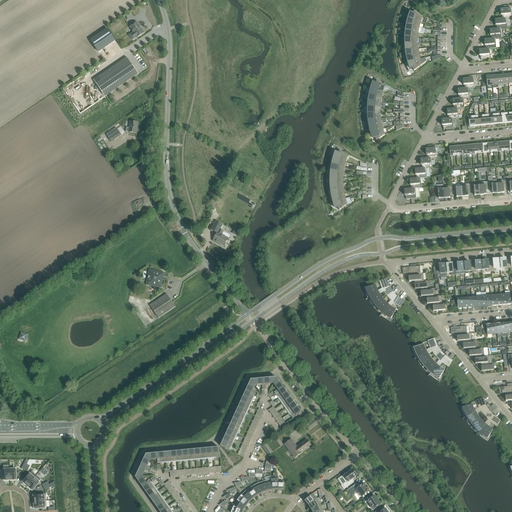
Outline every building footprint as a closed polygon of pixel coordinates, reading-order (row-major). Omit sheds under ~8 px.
[(500,9),(501,15),(502,15),(502,19),(496,19),(495,19),(495,20),(496,20),(511,18),(511,15),(511,8),(509,8),(509,5),(503,6),(504,9),(501,9),(500,9)] [(409,19),(421,22),(426,24),(428,19),(422,17),(414,11),(413,13),(411,13),(411,19),(409,19)] [(495,20),(495,25),(495,26),(496,26),(497,25),(497,29),(489,30),(491,30),(507,28),(506,19),(511,18),(496,20),(495,20)] [(408,25),(419,28),(421,22),(409,19),(409,25),(408,25)] [(129,35),(130,37),(133,40),(137,37),(137,38),(144,33),(137,22),(130,27),(133,32),(129,35)] [(489,30),(490,35),(490,36),(491,36),(492,39),(484,40),(485,40),(502,38),(501,29),(507,28),(491,30),(489,30)] [(484,40),(485,45),(485,46),(486,46),(486,49),(480,50),(479,50),(480,50),(496,48),(495,39),(502,38),(485,40),(484,40)] [(479,50),(479,55),(479,56),(480,56),(481,60),(491,59),(490,49),(496,49),(496,48),(480,50),(479,50)] [(409,62),(420,59),(419,54),(407,56),(407,57),(408,57),(410,62),(409,62)] [(105,97),(138,74),(127,58),(94,80),(105,97)] [(420,59),(409,62),(409,63),(412,67),(411,68),(411,69),(412,68),(414,71),(426,61),(425,58),(420,59)] [(463,79),(463,85),(464,85),(465,85),(465,89),(457,89),(459,89),(475,88),(474,78),(464,79),(463,79)] [(372,89),(383,92),(385,87),(377,80),(375,83),(374,83),(373,89),(372,89)] [(457,89),(458,95),(459,95),(459,99),(453,99),(452,99),(452,100),(470,98),(469,89),(475,88),(459,89),(457,89)] [(370,95),(382,97),(383,92),(372,89),(372,95),(370,95)] [(452,100),(453,105),(453,106),(454,105),(454,109),(448,109),(447,110),(448,110),(464,108),(463,99),(470,98),(452,100)] [(447,110),(447,115),(447,116),(448,116),(449,119),(441,120),(443,120),(459,118),(458,109),(464,108),(448,110),(447,110)] [(441,120),(442,125),(442,126),(443,126),(443,130),(446,129),(446,132),(454,131),(453,129),(453,119),(459,118),(443,120),(441,120)] [(126,132),(129,132),(136,133),(138,123),(130,121),(129,128),(126,128),(126,132)] [(371,132),(383,129),(382,124),(370,126),(373,131),(371,132)] [(121,135),(117,128),(107,135),(111,142),(121,135)] [(383,129),(371,132),(372,133),(372,132),(375,137),(373,138),(375,138),(376,141),(385,134),(383,129)] [(420,159),(421,159),(438,158),(437,148),(433,148),(432,145),(428,146),(428,149),(427,149),(425,149),(426,154),(426,155),(427,155),(428,158),(421,159),(420,159)] [(335,158),(335,159),(346,162),(348,157),(340,150),(338,153),(337,152),(336,153),(337,153),(336,159),(335,158)] [(420,159),(421,164),(421,165),(422,165),(422,169),(416,169),(415,169),(416,169),(432,168),(431,158),(438,158),(421,159),(420,159)] [(333,164),(333,165),(345,167),(346,162),(335,159),(334,159),(335,159),(334,165),(333,164)] [(415,169),(415,175),(416,175),(417,179),(411,179),(409,179),(409,180),(411,179),(427,178),(426,169),(432,168),(416,169),(415,169)] [(488,182),(489,189),(492,188),(492,194),(498,193),(497,184),(497,180),(493,180),(492,176),(488,177),(488,182)] [(409,180),(410,185),(410,186),(410,185),(411,185),(411,189),(405,189),(404,190),(405,190),(421,188),(421,179),(427,178),(411,179),(409,180)] [(497,184),(498,193),(504,193),(504,187),(507,187),(506,181),(503,181),(503,183),(497,184)] [(488,182),(479,183),(479,186),(480,195),(486,194),(486,189),(489,189),(488,182)] [(468,191),(471,190),(470,184),(467,184),(464,184),(465,187),(461,187),(462,197),(468,196),(468,191)] [(473,184),(470,184),(471,190),(474,190),(474,196),(480,195),(479,186),(474,186),(473,184)] [(444,198),(443,189),(443,185),(434,186),(435,194),(438,193),(438,199),(440,199),(440,200),(444,200),(444,198)] [(461,185),(452,186),(453,192),(456,192),(456,193),(456,197),(462,197),(461,187),(461,185)] [(450,192),(453,192),(452,186),(447,186),(447,189),(443,189),(444,198),(450,198),(450,192)] [(404,190),(404,195),(405,196),(406,196),(406,199),(416,198),(415,189),(421,188),(405,190),(404,190)] [(334,202),(346,199),(344,194),(333,196),(335,201),(334,202)] [(249,203),(247,206),(254,209),(257,203),(244,196),(242,200),(249,203)] [(346,199),(334,202),(335,202),(337,207),(336,208),(338,208),(339,211),(346,206),(351,204),(350,198),(346,199)] [(218,243),(224,246),(230,235),(220,229),(222,225),(215,222),(211,230),(217,233),(213,241),(217,243),(218,243)] [(500,271),(500,268),(499,259),(493,260),(493,261),(490,261),(491,272),(500,271)] [(499,259),(500,268),(500,271),(509,270),(508,260),(505,260),(505,259),(499,259)] [(487,272),(491,272),(490,261),(487,262),(487,260),(481,261),(482,270),(486,269),(487,272)] [(475,263),(472,263),(473,273),(478,273),(478,270),(482,270),(481,261),(475,261),(475,263)] [(469,262),(463,263),(464,274),(473,273),(472,263),(470,263),(469,262)] [(458,265),(455,265),(456,275),(460,275),(464,274),(463,263),(457,263),(458,265)] [(437,267),(437,274),(437,277),(441,276),(441,278),(447,277),(446,273),(445,264),(440,265),(440,266),(436,267),(437,267)] [(451,275),(456,275),(455,265),(452,265),(451,264),(445,264),(446,273),(450,273),(451,275)] [(408,274),(408,277),(416,276),(416,274),(423,274),(423,273),(420,274),(420,266),(416,267),(413,267),(402,268),(403,275),(403,274),(408,274)] [(150,272),(149,276),(148,279),(149,279),(148,281),(147,281),(146,285),(150,286),(150,284),(160,286),(162,276),(162,275),(162,276),(160,275),(160,274),(161,274),(150,272)] [(414,281),(414,284),(422,284),(422,282),(429,281),(424,281),(423,274),(416,274),(416,276),(408,277),(409,282),(414,281)] [(382,288),(378,290),(377,289),(376,287),(376,286),(375,285),(366,288),(370,297),(368,298),(366,299),(391,286),(391,285),(389,286),(388,285),(387,283),(387,282),(386,281),(386,280),(386,279),(385,279),(379,282),(380,283),(380,285),(381,287),(382,288)] [(420,289),(420,292),(428,291),(428,289),(435,289),(435,288),(430,289),(429,281),(422,282),(422,284),(414,284),(415,290),(415,289),(420,289)] [(375,304),(376,305),(383,299),(382,297),(380,294),(384,292),(385,294),(387,296),(392,292),(392,291),(391,289),(390,288),(389,287),(391,286),(366,299),(366,300),(368,299),(370,297),(371,299),(373,302),(374,304),(375,304)] [(426,296),(427,299),(434,299),(434,297),(441,296),(436,296),(435,289),(428,289),(428,291),(420,292),(421,297),(426,296)] [(385,301),(383,299),(376,305),(377,307),(378,308),(379,309),(381,311),(383,312),(381,315),(379,316),(398,295),(397,296),(396,295),(394,294),(393,293),(392,292),(387,296),(389,298),(390,300),(388,304),(385,301)] [(158,318),(175,307),(167,294),(150,305),(158,318)] [(398,295),(379,316),(380,316),(381,315),(383,313),(391,318),(396,310),(395,309),(393,308),(391,306),(394,303),(395,304),(397,305),(398,306),(400,307),(403,301),(404,301),(402,300),(400,299),(399,298),(397,296),(398,295)] [(432,304),(433,307),(438,306),(438,304),(445,304),(445,303),(442,304),(441,296),(434,297),(434,299),(427,299),(427,305),(427,304),(432,304)] [(438,306),(433,307),(433,312),(439,311),(442,311),(446,310),(445,304),(438,304),(438,306)] [(463,334),(471,333),(467,334),(466,326),(451,328),(451,334),(452,334),(451,334),(456,334),(457,337),(464,336),(463,334)] [(26,342),(29,335),(21,332),(19,339),(26,342)] [(472,341),(471,333),(463,334),(464,336),(457,337),(457,342),(458,342),(458,341),(463,341),(463,344),(470,343),(469,341),(477,341),(472,341)] [(430,348),(426,350),(425,349),(425,347),(424,346),(424,344),(414,347),(418,357),(416,358),(414,359),(439,345),(437,346),(436,344),(435,342),(435,341),(434,339),(427,341),(428,343),(429,345),(429,346),(430,348)] [(475,349),(483,348),(478,349),(477,341),(469,341),(470,343),(463,344),(463,349),(464,349),(469,348),(469,352),(476,351),(475,349)] [(424,365),(425,364),(432,359),(431,358),(430,356),(429,355),(428,354),(432,352),(434,354),(435,356),(441,352),(440,350),(439,349),(438,347),(437,347),(439,346),(439,345),(414,359),(416,358),(419,357),(419,358),(420,359),(421,361),(422,362),(422,363),(424,365)] [(484,356),(483,348),(475,349),(476,351),(469,352),(469,357),(470,357),(470,356),(475,356),(475,359),(482,358),(481,356),(489,356),(484,356)] [(441,352),(435,356),(437,358),(439,360),(436,363),(434,361),(432,359),(425,364),(424,365),(426,367),(427,369),(429,371),(431,372),(429,374),(428,376),(446,355),(446,354),(445,356),(444,355),(443,354),(442,353),(441,352)] [(439,366),(441,364),(442,363),(444,364),(446,366),(448,367),(450,364),(451,362),(452,361),(450,360),(449,359),(447,357),(445,356),(447,355),(446,355),(428,376),(431,372),(435,375),(439,378),(444,370),(443,369),(442,368),(440,367),(439,366)] [(488,366),(488,364),(493,363),(490,363),(489,356),(481,356),(482,358),(475,359),(475,364),(476,364),(481,363),(481,364),(481,366),(488,366)] [(494,370),(493,364),(493,363),(488,364),(488,366),(481,366),(481,372),(482,372),(482,371),(494,370)] [(266,378),(263,379),(265,390),(267,390),(267,389),(266,384),(273,383),(276,377),(273,378),(270,378),(269,378),(266,378)] [(276,377),(273,383),(273,384),(277,389),(274,392),(275,394),(276,394),(279,391),(283,388),(282,386),(280,383),(279,382),(278,380),(276,377)] [(254,379),(251,380),(255,385),(262,385),(262,390),(265,390),(263,379),(261,379),(257,379),(256,379),(254,379)] [(246,389),(245,391),(251,394),(250,394),(254,396),(255,396),(256,394),(252,392),(255,385),(251,380),(249,383),(248,385),(248,386),(246,389)] [(505,393),(505,396),(511,396),(511,394),(511,393),(511,386),(499,387),(500,394),(505,393)] [(279,391),(276,394),(279,399),(283,396),(282,396),(287,393),(287,392),(284,389),(283,388),(279,391)] [(243,396),(243,397),(248,399),(248,400),(252,401),(254,396),(250,394),(251,394),(245,391),(245,393),(243,396)] [(283,396),(279,399),(283,404),(286,401),(290,398),(290,397),(288,394),(287,393),(282,396),(283,396)] [(241,402),(240,402),(246,405),(245,405),(249,407),(252,401),(248,400),(248,399),(243,397),(242,398),(241,402)] [(286,401),(283,404),(286,408),(290,406),(289,406),(294,402),(291,399),(290,398),(286,401)] [(462,419),(463,419),(487,405),(486,406),(485,404),(484,402),(483,400),(483,399),(483,398),(482,398),(482,399),(476,401),(476,403),(477,404),(478,406),(478,408),(475,410),(474,408),(473,407),(473,405),(472,404),(463,407),(465,411),(467,416),(464,418),(462,419)] [(238,407),(238,408),(243,410),(243,411),(247,412),(249,407),(245,405),(246,405),(240,402),(240,404),(238,407)] [(289,406),(290,406),(286,408),(290,413),(293,411),(297,407),(295,404),(294,402),(289,406)] [(488,405),(487,405),(463,419),(465,418),(467,417),(468,419),(469,420),(469,421),(471,423),(472,425),(480,419),(478,416),(477,414),(481,411),(482,414),(484,416),(489,411),(488,410),(487,409),(487,408),(486,406),(488,405)] [(293,411),(290,413),(293,418),(293,419),(297,416),(296,416),(301,412),(300,412),(298,409),(297,407),(293,411)] [(236,413),(235,413),(241,416),(240,416),(244,418),(247,412),(243,411),(243,410),(238,408),(237,409),(236,413)] [(476,436),(495,414),(493,416),(493,415),(491,413),(489,411),(484,416),(485,418),(487,420),(484,423),(482,421),(480,419),(472,425),(473,426),(474,427),(476,429),(477,430),(478,431),(479,432),(477,434),(476,436)] [(233,418),(233,419),(238,421),(242,423),(244,418),(240,416),(241,416),(235,413),(235,415),(233,418)] [(495,414),(476,436),(478,434),(480,432),(488,438),(493,429),(491,429),(490,428),(489,427),(488,426),(491,422),(492,424),(493,425),(495,426),(496,426),(500,421),(500,420),(499,419),(497,418),(495,417),(494,416),(495,414)] [(231,423),(230,424),(236,426),(235,427),(239,429),(242,423),(238,421),(233,419),(232,420),(231,423)] [(228,429),(228,430),(233,432),(237,434),(239,429),(235,427),(236,426),(230,424),(230,426),(228,429)] [(226,434),(225,435),(231,437),(230,438),(234,440),(234,439),(237,434),(233,432),(228,430),(227,431),(226,434)] [(223,440),(228,443),(232,445),(234,440),(230,438),(231,437),(225,435),(225,437),(223,440)] [(291,439),(285,444),(289,451),(291,449),(293,453),(292,454),(295,458),(301,453),(301,452),(311,445),(307,440),(297,447),(291,439)] [(220,446),(225,448),(225,449),(225,448),(225,449),(229,451),(229,450),(232,445),(228,443),(223,440),(222,442),(221,445),(220,446)] [(271,453),(265,445),(262,447),(268,455),(271,453)] [(149,454),(146,454),(150,460),(157,459),(158,464),(160,463),(160,459),(159,459),(159,453),(156,453),(153,454),(152,454),(149,454)] [(142,463),(141,466),(151,470),(152,468),(147,466),(150,460),(146,454),(145,457),(144,459),(143,460),(142,463)] [(137,474),(135,477),(142,477),(145,470),(150,472),(150,473),(151,470),(141,466),(140,468),(138,471),(138,472),(137,474)] [(343,476),(339,479),(343,484),(341,485),(344,489),(354,482),(352,479),(357,476),(356,474),(356,473),(354,471),(353,471),(352,469),(349,471),(348,471),(346,473),(346,474),(344,476),(343,476)] [(29,473),(22,481),(22,482),(23,483),(26,486),(26,485),(27,486),(36,475),(32,471),(30,473),(29,473)] [(36,475),(27,486),(28,487),(30,490),(30,489),(32,490),(32,491),(40,482),(39,482),(41,480),(36,475)] [(142,477),(135,477),(137,480),(139,482),(139,483),(141,486),(143,488),(147,484),(148,485),(151,482),(152,482),(151,482),(150,480),(146,483),(142,477)] [(266,481),(264,481),(267,491),(268,491),(271,491),(273,490),(271,479),(266,481)] [(267,491),(264,481),(258,483),(262,493),(263,493),(266,492),(267,491)] [(360,481),(350,488),(350,489),(350,488),(353,492),(354,494),(358,492),(361,497),(370,491),(368,489),(368,488),(367,486),(366,486),(364,484),(362,485),(360,482),(360,481)] [(147,484),(143,488),(144,489),(146,492),(146,493),(151,489),(151,490),(155,487),(151,482),(148,485),(147,484)] [(258,483),(252,486),(257,496),(262,493),(258,483)] [(256,496),(257,496),(252,486),(246,490),(253,499),(256,496)] [(151,489),(146,493),(147,494),(149,497),(150,498),(154,494),(155,495),(158,492),(155,487),(151,490),(151,489)] [(242,494),(241,495),(249,502),(250,502),(253,499),(246,490),(242,494)] [(154,494),(150,498),(151,499),(153,502),(158,499),(158,500),(161,497),(158,492),(155,495),(154,494)] [(305,502),(308,505),(317,499),(313,494),(310,495),(305,501),(305,502)] [(241,495),(237,500),(246,507),(246,506),(248,503),(249,502),(241,495)] [(368,497),(365,498),(367,501),(373,510),(381,504),(379,501),(377,498),(377,499),(375,496),(370,499),(368,497)] [(158,499),(153,502),(154,504),(156,507),(157,507),(161,504),(162,504),(165,502),(161,497),(158,500),(158,499)] [(310,509),(311,510),(321,504),(317,499),(308,505),(308,506),(310,509)] [(234,505),(233,506),(243,511),(245,508),(246,507),(237,500),(234,505)] [(161,504),(157,507),(158,509),(160,511),(159,511),(160,511),(165,509),(168,507),(165,502),(162,504),(161,504)]
